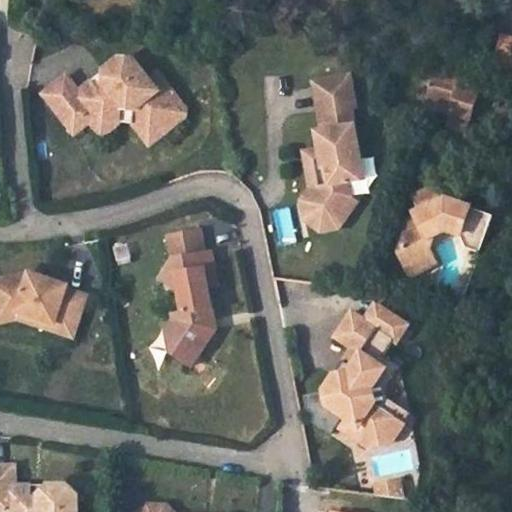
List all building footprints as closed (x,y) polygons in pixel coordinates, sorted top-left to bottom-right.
[(70,75),(46,94),(78,134),(94,122),(99,129),(125,109),(139,111),(161,140),(189,117),(190,110),(173,89),(166,88),(161,92),(153,80),(137,61),(124,59),(108,71),(106,85),(88,99),(82,91),(70,75)] [(106,85),(108,71),(82,91),(88,99),(106,85)] [(173,89),(161,73),(153,80),(161,92),(166,88),(173,89)] [(365,178),(353,107),(357,106),(352,74),(315,81),(321,112),(326,111),(329,129),(317,131),(324,167),(328,166),(331,183),(320,185),(321,189),(311,202),(313,214),(323,222),(335,219),(352,195),(350,181),(365,178)] [(455,84),(461,86),(463,79),(457,77),(455,84)] [(461,86),(453,115),(473,120),(482,84),(463,79),(461,86)] [(125,109),(99,129),(106,137),(124,123),(136,125),(153,146),(161,140),(139,111),(125,109)] [(450,126),(470,131),(473,120),(453,115),(450,126)] [(459,308),(489,221),(443,205),(434,191),(412,203),(417,216),(424,230),(417,233),(407,237),(401,256),(412,279),(418,277),(430,303),(459,308)] [(424,230),(417,216),(410,219),(417,233),(424,230)] [(209,254),(204,231),(173,237),(177,261),(165,279),(184,292),(188,314),(179,316),(184,341),(177,352),(200,367),(217,339),(214,328),(220,318),(212,288),(222,286),(216,253),(209,254)] [(34,274),(0,280),(0,311),(20,308),(20,312),(38,318),(36,324),(77,338),(91,296),(71,289),(72,287),(34,274)] [(22,319),(36,324),(38,318),(20,312),(20,308),(0,311),(0,312),(2,323),(22,319)] [(373,391),(391,364),(383,359),(394,342),(352,314),(335,339),(352,350),(360,356),(348,375),(334,377),(323,394),(326,408),(346,421),(358,429),(355,434),(356,441),(368,449),(393,445),(405,425),(376,405),(373,391)] [(223,329),(220,318),(214,328),(217,339),(223,329)] [(348,375),(360,356),(352,350),(334,377),(348,375)] [(411,417),(389,402),(386,389),(399,370),(391,364),(373,391),(376,405),(405,425),(411,417)] [(358,429),(346,421),(340,431),(356,441),(355,434),(358,429)] [(20,488),(20,468),(0,467),(0,511),(81,511),(81,499),(72,489),(52,489),(42,499),(19,498),(20,488)] [(42,499),(52,489),(20,488),(19,498),(42,499)]
